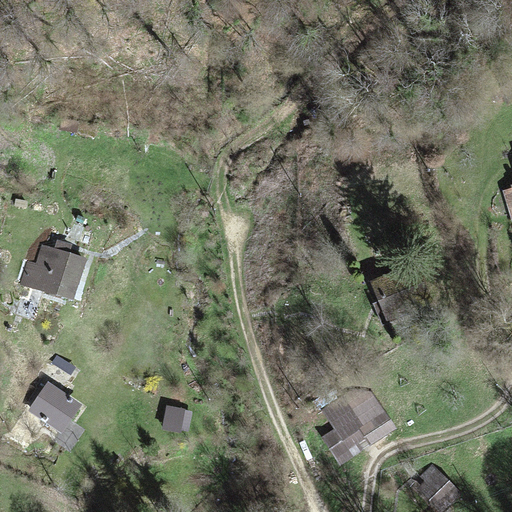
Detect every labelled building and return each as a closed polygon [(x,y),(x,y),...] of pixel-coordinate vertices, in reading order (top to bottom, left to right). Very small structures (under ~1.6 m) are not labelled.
[(42,246),(30,285),(73,298),(85,259),(42,246)] [(413,271),(375,286),(388,320),(427,304),(413,271)] [(82,404),(48,385),(32,412),(66,431),(82,404)] [(362,385),(326,411),(339,429),(328,437),(347,462),(394,428),(362,385)] [(165,406),(161,429),(181,432),(182,429),(189,430),(192,410),(165,406)] [(433,471),(418,486),(441,509),(456,494),(433,471)]
